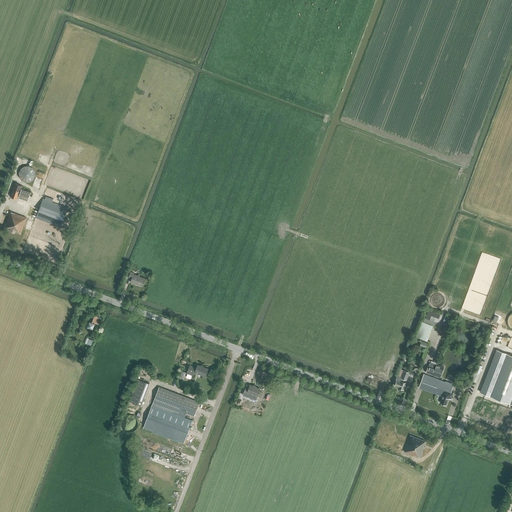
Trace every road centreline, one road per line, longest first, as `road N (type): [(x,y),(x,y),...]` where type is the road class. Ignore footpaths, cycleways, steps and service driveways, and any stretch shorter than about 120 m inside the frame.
road 1 (tertiary): [(511,453),(0,259)]
road 2 (track): [(377,402),(416,278),(282,228)]
road 3 (track): [(282,228),(278,221),(332,96)]
road 4 (track): [(282,228),(237,349)]
